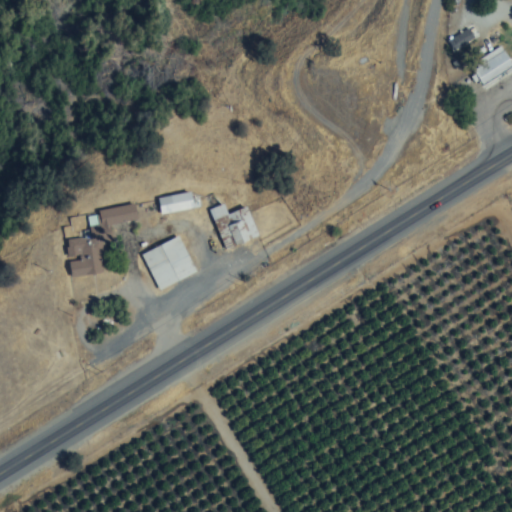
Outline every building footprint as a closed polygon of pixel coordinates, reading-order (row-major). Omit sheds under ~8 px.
[(511,67),(511,64),(500,45),(469,64),(481,86),(511,67)] [(157,198),(160,215),(193,208),(190,191),(157,198)] [(223,251),(258,238),(247,207),(227,215),(223,204),(208,209),(223,251)] [(103,275),(100,242),(111,241),(110,224),(136,222),(135,206),(96,209),(97,226),(89,226),(90,237),(66,239),(69,277),(103,275)] [(141,254),(158,291),(195,273),(178,237),(141,254)]
